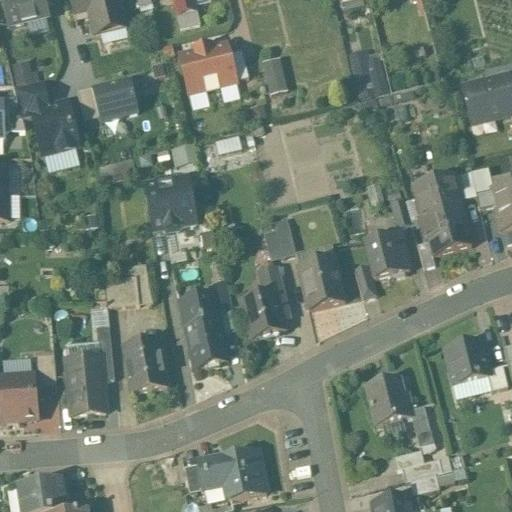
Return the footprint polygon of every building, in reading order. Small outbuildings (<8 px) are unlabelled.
[(43,0),(5,0),(2,1),(10,32),(49,22),(43,0)] [(119,0),(69,0),(73,15),(74,19),(76,18),(89,15),(96,42),(128,34),(119,0)] [(173,0),(178,19),(196,14),(192,0),(173,0)] [(196,14),(178,19),(181,33),(200,28),(196,14)] [(53,38),(29,44),(33,60),(56,54),(53,38)] [(211,51),(195,54),(196,57),(181,61),(190,97),(206,93),(207,97),(221,93),(220,90),(249,82),(242,55),(229,59),(227,50),(212,53),(211,51)] [(354,55),(360,101),(390,97),(384,51),(354,55)] [(56,54),(33,60),(36,73),(60,67),(56,54)] [(263,65),(272,98),(290,93),(280,60),(263,65)] [(32,65),(15,66),(17,82),(33,81),(32,65)] [(511,68),(488,74),(490,86),(509,81),(511,93),(511,68)] [(490,86),(464,92),(473,128),(511,118),(511,93),(509,81),(490,86)] [(130,84),(92,93),(100,123),(100,127),(139,117),(130,84)] [(42,87),(15,94),(17,102),(23,125),(34,122),(33,116),(48,112),(42,87)] [(84,126),(100,123),(92,93),(77,97),(84,126)] [(205,97),(191,101),(195,113),(208,109),(205,97)] [(17,102),(5,105),(6,137),(26,137),(23,125),(17,102)] [(48,112),(33,116),(34,122),(44,159),(59,156),(60,158),(76,154),(76,151),(78,151),(68,107),(48,112)] [(240,140),(218,144),(220,157),(242,153),(240,140)] [(194,146),(173,152),(178,169),(199,162),(194,146)] [(488,174),(471,177),(477,199),(492,195),(491,192),(492,192),(488,174)] [(471,177),(458,181),(463,204),(477,201),(477,199),(471,177)] [(453,181),(414,192),(422,221),(420,222),(426,244),(432,243),(437,259),(434,260),(435,261),(472,251),(461,211),(461,209),(453,181)] [(144,190),(152,236),(196,228),(189,189),(187,187),(185,185),(182,184),(178,184),(144,190)] [(511,187),(492,192),(491,192),(492,195),(495,211),(501,236),(511,233),(511,187)] [(379,189),(368,191),(374,216),(386,213),(379,189)] [(492,195),(477,199),(477,201),(480,215),(495,211),(492,195)] [(405,206),(391,210),(399,239),(400,239),(399,233),(412,230),(405,206)] [(289,232),(287,224),(275,227),(277,235),(289,232)] [(289,232),(277,235),(284,262),(297,259),(290,232),(289,232)] [(277,235),(265,238),(271,265),(284,262),(277,235)] [(399,239),(366,248),(373,272),(369,273),(372,284),(375,283),(376,284),(410,276),(401,239),(400,239),(399,239)] [(429,246),(417,249),(424,273),(435,270),(429,246)] [(317,268),(299,272),(309,314),(345,306),(332,251),(314,255),(317,268)] [(136,270),(119,272),(120,284),(105,285),(108,313),(140,310),(136,270)] [(368,272),(355,275),(363,304),(377,300),(372,284),(369,273),(368,272)] [(265,299),(242,305),(253,345),(286,336),(283,326),(290,324),(276,273),(260,277),(265,299)] [(215,290),(210,291),(212,299),(216,317),(231,314),(225,288),(222,289),(215,290)] [(212,299),(180,307),(196,374),(206,371),(206,372),(219,369),(219,368),(222,368),(218,351),(225,349),(219,323),(218,323),(216,317),(212,299)] [(110,331),(96,333),(99,360),(101,360),(103,385),(115,384),(110,331)] [(159,345),(124,351),(133,400),(168,394),(159,345)] [(481,346),(446,355),(455,391),(489,383),(491,382),(489,375),(481,346)] [(54,356),(37,358),(39,391),(57,390),(54,356)] [(99,360),(68,363),(73,419),(106,416),(103,385),(101,360),(99,360)] [(503,372),(489,375),(491,382),(489,383),(493,397),(508,393),(503,372)] [(33,380),(1,382),(2,394),(0,396),(0,400),(0,403),(3,406),(5,426),(37,424),(33,380)] [(398,385),(368,392),(379,431),(412,422),(420,453),(434,450),(431,436),(430,436),(424,412),(412,415),(407,399),(402,400),(398,385)] [(421,456),(394,462),(397,475),(403,474),(424,469),(421,456)] [(259,458),(199,470),(204,494),(228,490),(231,505),(226,506),(226,507),(267,499),(259,458)] [(424,469),(403,474),(406,488),(411,486),(436,480),(451,476),(448,462),(424,469)] [(199,470),(185,473),(190,499),(204,496),(204,494),(199,470)] [(451,476),(436,480),(439,490),(454,487),(452,476),(451,476)] [(436,480),(411,486),(414,500),(440,494),(439,490),(436,480)] [(67,511),(64,485),(17,492),(20,511),(67,511)] [(411,511),(409,502),(372,508),(372,511),(411,511)]
